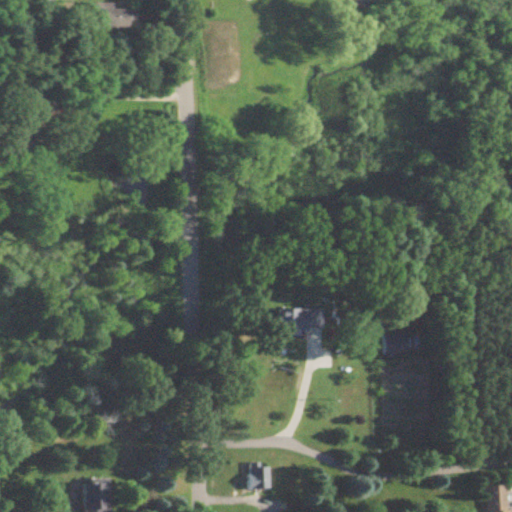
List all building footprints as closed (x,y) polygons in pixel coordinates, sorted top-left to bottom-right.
[(103,4),(86,4),(86,28),(121,28),(121,8),(103,8),(103,4)] [(53,116),(35,99),(0,136),(0,142),(16,157),(53,116)] [(271,332),(319,332),(319,310),(271,310),(271,332)] [(401,335),(377,335),(377,355),(401,355),(401,335)] [(241,490),(264,490),(264,464),(241,464),(241,490)] [(100,511),(101,480),(77,480),(76,511),(100,511)] [(501,511),(501,487),(480,487),(480,511),(501,511)]
